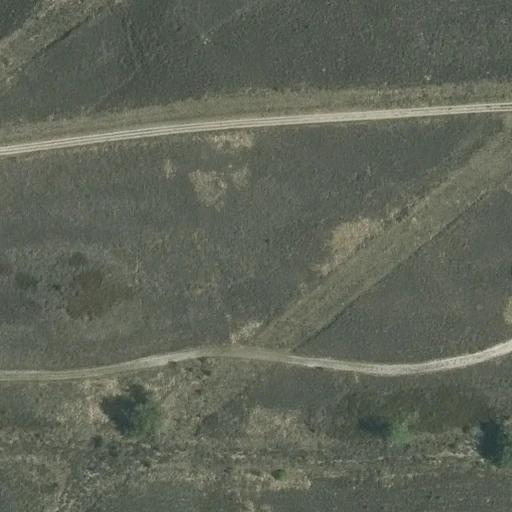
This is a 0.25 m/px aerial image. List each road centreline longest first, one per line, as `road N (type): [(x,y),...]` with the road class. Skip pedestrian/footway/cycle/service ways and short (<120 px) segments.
road 1 (unknown): [(511,343),(393,367),(235,351),(0,376)]
road 2 (track): [(511,108),(209,126),(0,151)]
